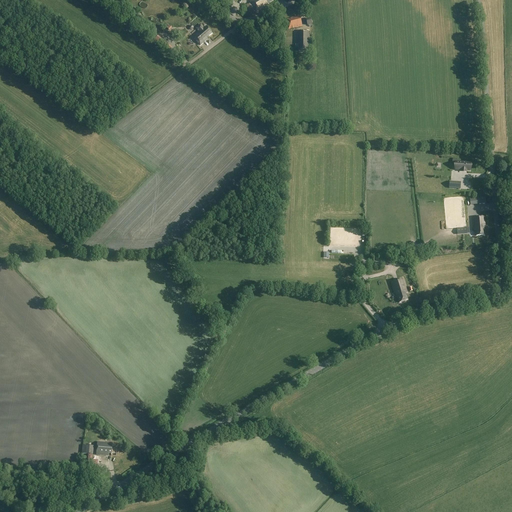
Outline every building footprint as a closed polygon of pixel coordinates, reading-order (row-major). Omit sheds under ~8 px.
[(243,7),(247,16),(255,12),(255,13),(268,6),(267,4),(274,1),(273,0),(251,0),(249,1),(250,3),(243,7)] [(302,26),(300,15),(286,19),(288,30),(302,26)] [(193,37),(200,45),(207,39),(206,38),(212,33),(207,27),(204,29),(200,25),(196,29),(199,32),(193,37)] [(309,43),(309,31),(297,31),(297,44),(298,44),(298,51),(309,51),(309,43)] [(456,161),(456,165),(455,170),(461,170),(461,171),(466,171),(470,171),(470,163),(460,162),(460,161),(456,161)] [(476,230),(476,236),(484,236),(483,225),(485,225),(484,217),(473,218),(474,230),(476,230)] [(349,242),(346,242),(346,249),(351,248),(351,251),(362,251),(361,240),(350,241),(350,239),(348,239),(349,242)] [(374,268),(393,266),(399,265),(398,258),(373,260),(374,268)] [(403,279),(391,283),(394,293),(395,292),(396,296),(397,295),(399,303),(408,301),(405,293),(407,292),(403,279)] [(116,456),(117,447),(112,446),(112,442),(97,441),(96,455),(108,456),(108,454),(111,455),(111,456),(116,456)] [(94,447),(83,445),(81,454),(93,456),(94,447)] [(99,468),(99,466),(93,466),(93,465),(83,464),(82,472),(107,473),(107,468),(99,468)] [(179,467),(175,470),(180,478),(184,475),(179,467)]
